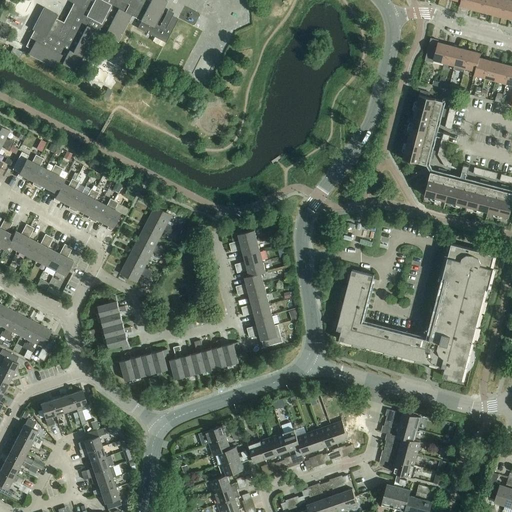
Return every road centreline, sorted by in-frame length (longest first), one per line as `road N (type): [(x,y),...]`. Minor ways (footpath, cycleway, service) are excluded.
road 1 (residential): [(91,272),(131,293),(145,333),(183,337),(233,323),(216,237)]
road 2 (tertiary): [(303,257),(303,218),(373,116),(391,19)]
road 3 (residential): [(388,267),(379,308),(415,318),(432,245),(397,236)]
road 4 (tertiary): [(306,362),(291,376),(178,416),(160,430)]
road 5 (residential): [(91,272),(98,253),(90,241),(1,189)]
road 6 (residential): [(391,19),(426,12),(511,42)]
road 7 (residential): [(501,403),(476,408),(380,384)]
road 8 (residential): [(270,511),(272,484),(362,459)]
